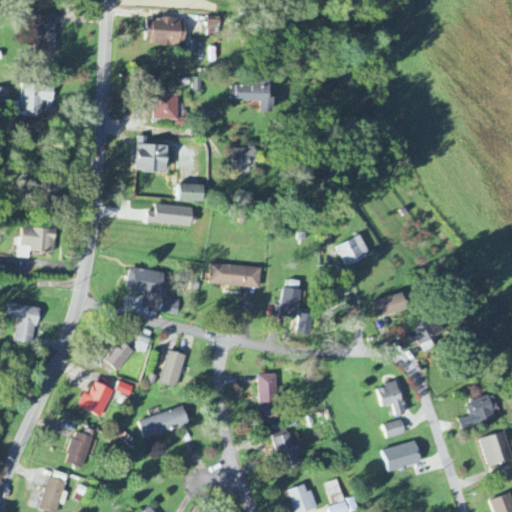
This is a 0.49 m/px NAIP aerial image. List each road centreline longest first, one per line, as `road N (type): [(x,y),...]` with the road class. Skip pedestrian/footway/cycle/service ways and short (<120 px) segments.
road 1 (residential): [(0,508),(59,356),(91,240),(108,0)]
road 2 (residential): [(77,301),(294,352),(387,355)]
road 3 (residential): [(387,355),(416,375),(463,511)]
road 4 (residential): [(223,339),(220,402),(253,511)]
